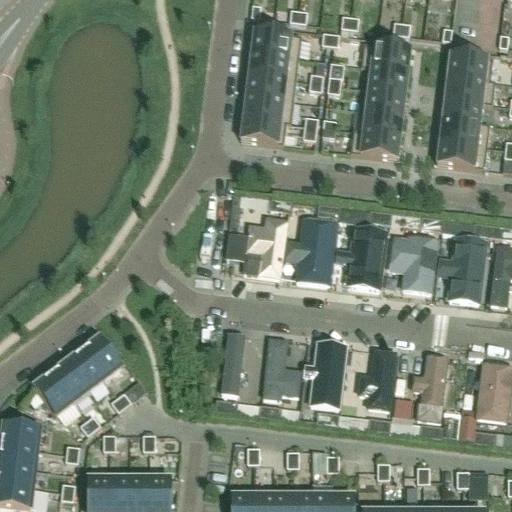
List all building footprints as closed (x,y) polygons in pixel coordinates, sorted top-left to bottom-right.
[(252,11),(251,23),(259,24),(261,13),(252,11)] [(298,29),(299,17),(291,16),(290,28),(298,29)] [(299,17),(298,29),(306,30),(307,18),(299,17)] [(343,22),(341,34),(349,35),(351,23),(343,22)] [(357,36),(359,24),(351,23),(349,35),(357,36)] [(394,29),(393,41),(401,42),(402,30),(394,29)] [(409,43),(410,31),(402,30),(401,42),(409,43)] [(450,35),(444,35),(442,47),(450,47),(451,42),(452,36),(450,35)] [(299,65),(301,43),(254,37),(251,59),(299,65)] [(331,40),(323,39),(322,51),(330,52),(331,40)] [(330,52),(338,53),(339,41),(331,40),(330,52)] [(508,42),(500,41),(499,53),(507,54),(508,42)] [(363,51),(361,73),(370,75),(370,73),(408,78),(411,56),(363,51)] [(299,65),(251,59),(249,81),(296,87),(299,65)] [(493,66),(450,61),(447,83),(490,88),(493,66)] [(370,73),(370,75),(368,94),(367,95),(406,100),(408,78),(370,73)] [(323,82),(311,80),(310,88),(322,90),(323,82)] [(296,87),(249,81),(246,103),(293,108),(296,87)] [(341,84),(329,82),(328,90),(340,92),(341,84)] [(483,111),(492,112),(495,88),(490,88),(447,83),(445,105),(483,109),(483,111)] [(309,96),(321,98),(322,90),(310,88),(309,96)] [(327,98),(339,100),(340,92),(328,90),(327,98)] [(363,95),(360,117),(365,118),(365,117),(403,122),(406,100),(367,95),(368,94),(363,94),(363,95)] [(286,130),(291,131),(293,108),(246,103),(243,125),(286,130)] [(480,130),(483,111),(483,109),(445,105),(442,126),(480,131),(480,130)] [(365,117),(365,118),(363,137),(363,139),(400,144),(403,122),(365,117)] [(318,125),(306,123),(305,131),(317,133),(318,125)] [(241,146),(283,152),(286,130),(243,125),(241,146)] [(335,135),(336,127),(324,126),(323,133),(335,135)] [(480,131),(442,126),(439,148),(487,154),(490,131),(480,130),(480,131)] [(304,139),(316,141),(317,133),(305,131),(304,139)] [(323,133),(322,141),(334,143),(335,135),(323,133)] [(363,139),(363,137),(353,136),(353,138),(350,160),(398,165),(400,144),(363,139)] [(437,170),(484,176),(484,173),(487,154),(439,148),(437,170)] [(291,219),(293,207),(271,204),(269,216),(291,219)] [(339,224),(340,213),(318,210),(317,222),(339,224)] [(390,231),(392,219),(370,216),(369,228),(390,231)] [(442,237),(444,225),(422,223),(420,234),(442,237)] [(472,241),(493,243),(495,232),(474,229),(472,241)] [(266,240),(249,238),(246,268),(261,269),(259,291),(284,293),(289,233),(267,230),(266,240)] [(511,233),(495,232),(493,243),(494,243),(511,245),(511,233)] [(334,296),(336,234),(299,233),(298,269),(301,269),(300,295),(334,296)] [(392,286),(402,286),(402,307),(435,307),(436,252),(393,251),(392,286)] [(466,251),(464,264),(451,262),(450,271),(441,270),(439,288),(451,290),(449,306),(479,310),(487,254),(466,251)] [(511,258),(500,258),(499,317),(511,317),(511,258)] [(82,357),(104,387),(122,374),(100,344),(82,357)] [(67,369),(89,398),(104,387),(82,357),(67,369)] [(325,405),(341,406),(342,359),(326,359),(325,405)] [(392,424),(398,364),(375,362),(372,390),(370,390),(367,422),(392,424)] [(52,380),(74,410),(89,398),(67,369),(52,380)] [(511,378),(482,374),(474,429),(511,434),(511,378)] [(34,393),(57,423),(74,410),(52,380),(34,393)] [(396,391),(394,409),(404,409),(405,392),(396,391)] [(409,412),(424,413),(425,391),(409,391),(409,412)] [(37,398),(28,403),(34,412),(42,406),(37,398)] [(118,404),(125,414),(131,409),(124,399),(118,404)] [(111,409),(118,419),(125,414),(118,404),(111,409)] [(237,418),(238,408),(217,405),(216,405),(215,417),(237,420),(237,418)] [(281,423),(282,414),(282,413),(260,411),(259,421),(259,422),(281,425),(281,424),(281,423)] [(338,430),(339,420),(318,418),(316,428),(316,429),(338,432),(338,431),(338,430)] [(87,427),(94,437),(101,432),(93,423),(87,427)] [(390,436),(391,427),(391,426),(369,424),(368,434),(368,436),(390,438),(390,437),(390,436)] [(88,442),(94,437),(87,427),(81,432),(88,442)] [(441,443),(443,433),(442,433),(421,430),(419,440),(419,441),(419,442),(441,445),(441,443)] [(2,452),(38,457),(41,435),(4,431),(2,452)] [(495,451),(496,439),(475,437),(474,437),(473,447),(473,448),(495,451)] [(103,449),(115,449),(115,441),(103,441),(103,449)] [(143,449),(155,449),(155,441),(143,441),(143,449)] [(115,449),(103,449),(103,457),(115,457),(115,449)] [(155,449),(143,449),(143,458),(155,458),(155,449)] [(0,465),(0,471),(36,476),(38,457),(2,452),(0,465)] [(67,460),(79,461),(80,454),(68,452),(67,460)] [(247,454),(247,462),(259,462),(259,454),(247,454)] [(287,466),(299,466),(299,458),(287,458),(287,466)] [(78,470),(79,461),(67,460),(66,468),(78,470)] [(259,462),(247,462),(247,470),(259,470),(259,462)] [(339,470),(327,470),(327,478),(339,478),(339,470)] [(378,470),(378,478),(390,478),(390,470),(378,470)] [(0,490),(33,495),(36,476),(0,471),(0,490)] [(417,474),(417,482),(429,482),(429,474),(417,474)] [(378,478),(378,486),(384,486),(390,486),(390,478),(378,478)] [(457,478),(457,486),(469,486),(469,478),(457,478)] [(417,482),(417,490),(423,490),(429,490),(429,482),(417,482)] [(88,485),(88,511),(109,511),(110,485),(88,485)] [(110,485),(109,511),(129,511),(130,485),(110,485)] [(130,485),(129,511),(149,511),(149,485),(130,485)] [(149,485),(149,511),(170,511),(171,485),(149,485)] [(457,486),(457,494),(463,494),(469,494),(469,486),(457,486)] [(0,511),(31,511),(33,495),(0,490),(0,511)] [(63,490),(62,498),(74,500),(75,492),(63,490)] [(416,493),(407,493),(407,507),(417,507),(416,493)] [(74,500),(62,498),(61,506),(73,507),(74,500)] [(253,511),(253,502),(232,502),(231,511),(253,511)] [(273,511),(274,502),(253,502),(253,511),(273,511)] [(273,511),(292,511),(293,502),(274,502),(273,511)] [(312,511),(312,502),(293,502),(292,511),(312,511)] [(312,502),(312,511),(332,511),(333,502),(312,502)] [(353,511),(354,502),(333,502),(332,511),(353,511)]
